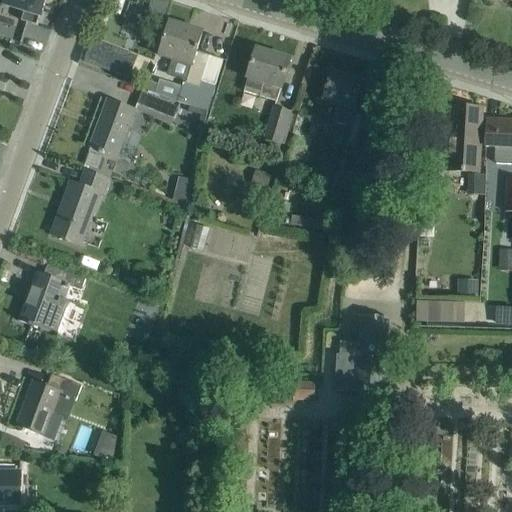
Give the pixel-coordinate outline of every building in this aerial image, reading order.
[(24,12),(21,21),(36,26),(40,17),(41,17),(45,0),(6,0),(5,6),(24,12)] [(141,40),(156,7),(139,0),(124,0),(112,27),(141,40)] [(185,84),(200,89),(202,81),(215,85),(223,61),(196,52),(202,33),(170,23),(165,38),(164,37),(163,41),(164,42),(160,56),(191,66),(185,84)] [(81,62),(129,81),(138,58),(90,39),(81,62)] [(281,89),(284,80),(290,60),(257,50),(245,88),(261,93),(260,97),(277,103),(281,89)] [(359,111),(354,110),(362,83),(332,73),(324,101),(338,105),(333,122),(354,128),(349,145),(362,149),(372,115),(359,111)] [(147,80),(145,88),(155,91),(157,83),(147,80)] [(135,104),(173,119),(177,108),(139,94),(135,104)] [(136,111),(126,107),(107,101),(91,148),(101,152),(100,154),(105,156),(105,153),(120,158),(136,111)] [(279,143),(289,111),(274,106),(263,138),(279,143)] [(207,112),(189,107),(187,113),(200,116),(198,130),(203,132),(207,112)] [(448,172),(479,174),(483,110),(452,108),(448,172)] [(511,121),(487,120),(486,140),(486,147),(511,148),(511,121)] [(420,206),(436,207),(438,171),(422,170),(420,206)] [(271,175),(256,171),(252,185),(267,189),(271,175)] [(110,181),(104,179),(85,172),(80,187),(71,183),(52,236),(81,246),(100,194),(104,196),(110,181)] [(168,189),(164,189),(162,192),(162,196),(164,199),(168,199),(171,196),(171,192),(168,189)] [(174,191),(172,200),(173,200),(189,204),(191,195),(187,194),(175,191),(174,191)] [(374,252),(373,263),(384,263),(384,253),(374,252)] [(511,252),(500,253),(500,272),(511,272),(511,252)] [(82,291),(86,280),(69,274),(65,285),(37,275),(20,321),(49,331),(60,300),(63,302),(69,287),(82,291)] [(458,280),(458,294),(477,295),(477,281),(458,280)] [(511,308),(496,308),(495,326),(511,326),(511,308)] [(384,394),(388,338),(389,318),(361,317),(359,344),(341,343),(340,356),(337,356),(335,391),(353,392),(384,394)] [(33,381),(16,428),(35,435),(44,438),(54,442),(63,419),(53,415),(60,396),(76,402),(82,387),(70,382),(52,376),(47,387),(33,381)] [(294,384),(294,401),(315,402),(315,384),(294,384)] [(7,436),(3,446),(23,450),(26,443),(7,436)] [(0,505),(20,506),(20,493),(20,473),(0,473),(0,505)]
